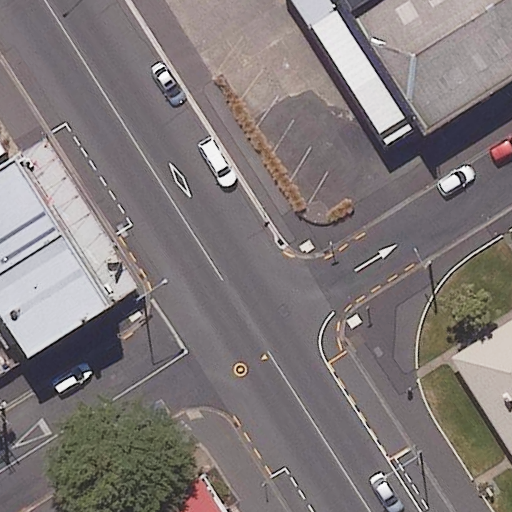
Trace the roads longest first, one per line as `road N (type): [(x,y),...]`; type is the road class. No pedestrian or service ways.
road 1 (secondary): [(45,0),(247,321)]
road 2 (unclassified): [(247,321),(327,284),(511,171)]
road 3 (residential): [(247,321),(0,471)]
road 4 (secondary): [(247,321),(373,511)]
